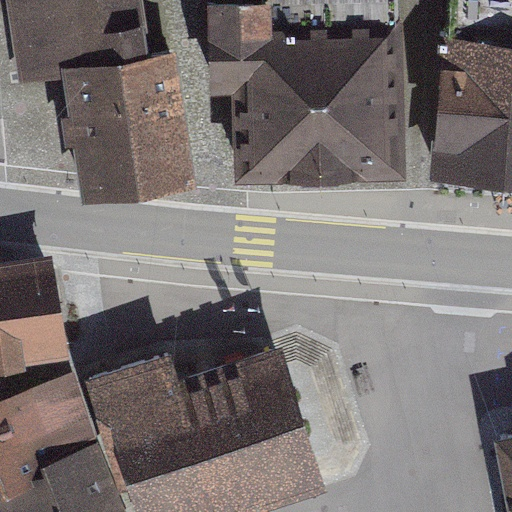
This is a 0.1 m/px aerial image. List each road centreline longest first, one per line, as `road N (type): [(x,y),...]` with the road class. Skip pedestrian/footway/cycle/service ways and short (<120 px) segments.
road 1 (secondary): [(369,251),(0,215)]
road 2 (residential): [(473,261),(455,430),(426,471),(330,511)]
